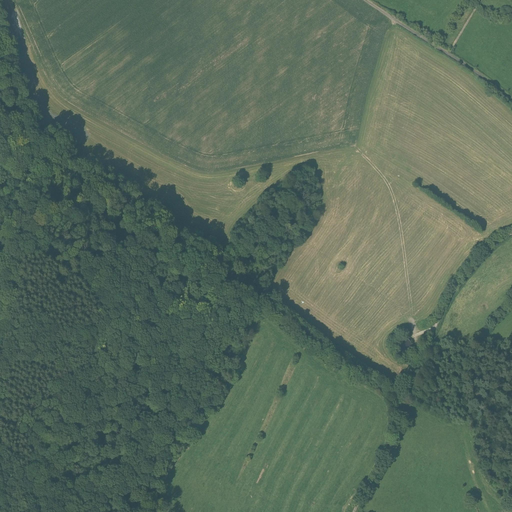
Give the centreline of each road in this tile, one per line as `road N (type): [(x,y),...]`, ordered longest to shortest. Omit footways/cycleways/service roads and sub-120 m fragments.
road 1 (track): [(139,511),(146,454),(228,318),(229,269)]
road 2 (track): [(229,269),(120,216),(84,189),(19,181)]
road 3 (track): [(402,392),(450,295),(511,232)]
road 4 (track): [(366,0),(511,101)]
road 5 (track): [(0,41),(28,154),(19,181)]
road 6 (track): [(353,511),(394,439),(402,392)]
